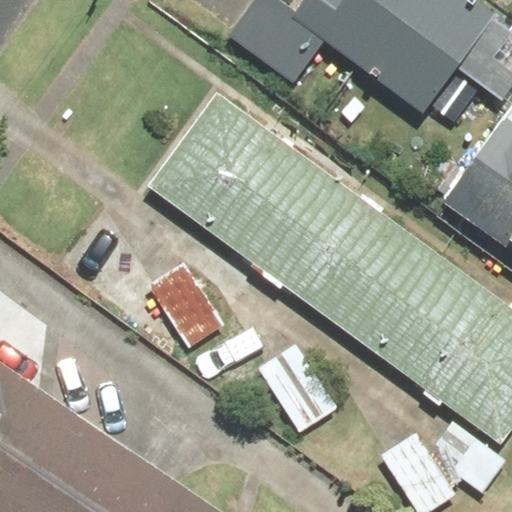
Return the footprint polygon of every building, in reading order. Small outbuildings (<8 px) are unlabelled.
[(290,83),(316,47),(415,118),(450,70),(498,104),(511,84),(511,37),(459,0),(301,0),(291,15),(269,0),(253,0),(226,38),(290,83)] [(427,454),(483,494),(507,460),(496,451),(511,428),(511,315),(209,97),(141,192),(453,417),(427,454)] [(511,122),(498,112),(432,202),(511,260),(511,122)] [(181,266),(147,287),(185,349),(220,328),(181,266)] [(294,347),(254,373),(294,436),(334,410),(294,347)] [(211,511),(0,368),(0,511),(211,511)] [(415,436),(376,461),(409,511),(431,511),(455,496),(415,436)]
